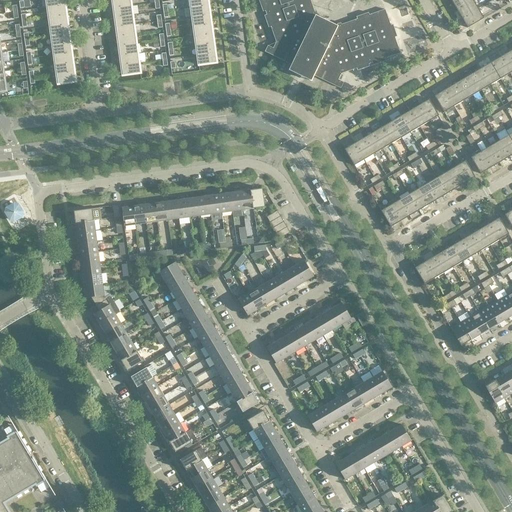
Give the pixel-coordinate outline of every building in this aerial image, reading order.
[(131,6),(130,0),(112,0),(114,8),(131,6)] [(258,0),(259,0),(263,11),(265,11),(267,15),(264,16),(268,27),(271,26),(276,42),(273,48),(268,46),(265,52),(291,64),(288,70),(311,81),(314,76),(341,88),(343,82),(338,80),(341,74),(357,68),(358,70),(360,69),(369,66),(368,64),(373,63),(373,65),(385,61),(384,59),(400,53),(394,37),(397,36),(393,25),(391,25),(385,9),(369,15),(368,13),(357,17),(357,19),(338,26),(316,15),(310,0),(258,0)] [(471,0),(451,0),(456,9),(471,0)] [(478,8),(473,0),(471,0),(456,9),(462,18),(478,8)] [(67,15),(65,5),(48,8),(49,17),(67,15)] [(210,14),(209,5),(191,7),(192,17),(210,14)] [(133,15),(131,6),(114,8),(115,18),(133,15)] [(484,18),(478,8),(462,18),(468,28),(484,18)] [(211,24),(210,14),(192,17),(194,26),(211,24)] [(68,24),(67,15),(49,17),(50,27),(68,24)] [(134,25),(133,15),(115,18),(116,27),(134,25)] [(69,34),(68,24),(50,27),(51,36),(69,34)] [(212,33),(211,24),(194,26),(195,36),(212,33)] [(135,34),(134,25),(116,27),(118,37),(135,34)] [(214,43),(212,33),(195,36),(196,45),(214,43)] [(70,43),(69,34),(51,36),(53,46),(70,43)] [(136,44),(135,34),(118,37),(119,46),(136,44)] [(72,53),(70,43),(53,46),(54,55),(72,53)] [(215,53),(214,43),(196,45),(197,55),(215,53)] [(138,53),(136,44),(119,46),(120,56),(138,53)] [(511,71),(511,55),(509,51),(500,57),(510,73),(511,71)] [(73,62),(72,53),(54,55),(55,65),(73,62)] [(139,63),(138,53),(120,56),(121,65),(139,63)] [(216,63),(215,53),(197,55),(199,65),(216,63)] [(510,73),(500,57),(491,62),(500,79),(510,73)] [(74,72),(73,62),(55,65),(57,74),(74,72)] [(500,79),(491,62),(481,68),(491,84),(500,79)] [(140,73),(139,63),(121,65),(123,75),(140,73)] [(491,84),(481,68),(472,74),(482,90),(491,84)] [(76,82),(74,72),(57,74),(58,84),(76,82)] [(482,90),(472,74),(463,79),(472,95),(482,90)] [(472,95),(463,79),(453,85),(463,101),(472,95)] [(463,101),(453,85),(444,90),(454,106),(463,101)] [(454,106),(444,90),(434,96),(444,112),(454,106)] [(439,115),(429,99),(419,105),(429,121),(439,115)] [(429,121),(419,105),(410,110),(420,127),(429,121)] [(420,127),(410,110),(401,116),(410,132),(420,127)] [(410,132),(401,116),(391,121),(401,138),(410,132)] [(401,138),(391,121),(382,127),(392,143),(401,138)] [(392,143),(382,127),(373,132),(382,149),(392,143)] [(382,149),(373,132),(364,138),(373,154),(382,149)] [(511,154),(511,141),(508,135),(499,141),(509,157),(511,154)] [(373,154),(364,138),(354,143),(364,160),(373,154)] [(509,157),(499,141),(490,146),(499,162),(509,157)] [(364,160),(354,143),(344,149),(354,165),(364,160)] [(499,162),(490,146),(481,152),(490,168),(499,162)] [(490,168),(481,152),(471,157),(480,174),(490,168)] [(475,177),(465,160),(456,166),(465,183),(475,177)] [(465,183),(456,166),(446,172),(456,188),(465,183)] [(456,188),(446,172),(437,177),(447,194),(456,188)] [(447,194),(437,177),(428,183),(438,199),(447,194)] [(438,199),(428,183),(419,188),(428,205),(438,199)] [(247,188),(240,189),(243,210),(254,208),(251,190),(247,190),(247,188)] [(262,188),(251,190),(254,208),(265,207),(262,188)] [(428,205),(419,188),(409,194),(419,210),(428,205)] [(243,210),(240,189),(234,190),(234,192),(230,193),(232,211),(243,210)] [(232,211),(230,193),(219,194),(222,212),(232,211)] [(204,194),(197,195),(200,215),(211,214),(208,196),(204,196),(204,194)] [(222,212),(219,194),(208,196),(211,214),(222,212)] [(419,210),(409,194),(400,199),(410,216),(419,210)] [(200,215),(197,195),(191,196),(191,198),(187,199),(189,217),(200,215)] [(189,217),(187,199),(176,200),(179,218),(189,217)] [(410,216),(400,199),(391,205),(400,221),(410,216)] [(161,200),(154,201),(157,221),(168,220),(165,202),(161,202),(161,200)] [(179,218),(176,200),(165,202),(168,220),(179,218)] [(157,221),(154,201),(148,202),(148,204),(144,204),(146,223),(157,221)] [(146,223),(144,204),(133,206),(136,224),(146,223)] [(7,210),(6,213),(11,221),(15,222),(22,217),(23,214),(19,206),(15,205),(7,210)] [(400,221),(391,205),(381,211),(391,227),(400,221)] [(136,224),(133,206),(122,207),(124,226),(136,224)] [(92,208),(74,211),(76,222),(94,220),(92,209),(92,208)] [(281,216),(277,211),(267,217),(270,222),(281,216)] [(284,221),(281,216),(270,222),(273,227),(284,221)] [(509,234),(499,218),(490,223),(499,240),(509,234)] [(95,230),(94,220),(76,222),(76,226),(74,227),(75,233),(95,230)] [(287,227),(284,221),(273,227),(276,233),(287,227)] [(499,240),(490,223),(480,229),(490,245),(499,240)] [(290,232),(287,227),(276,233),(280,238),(290,232)] [(490,245),(480,229),(471,234),(481,251),(490,245)] [(97,241),(95,230),(75,233),(76,240),(78,239),(79,244),(97,241)] [(481,251),(471,234),(462,240),(471,256),(481,251)] [(471,256),(462,240),(452,245),(462,262),(471,256)] [(98,252),(97,241),(79,244),(80,254),(98,252)] [(462,262),(452,245),(443,251),(453,267),(462,262)] [(453,267),(443,251),(434,256),(443,273),(453,267)] [(100,262),(98,252),(80,254),(81,265),(100,262)] [(443,273),(434,256),(425,262),(434,278),(443,273)] [(304,260),(295,266),(304,282),(314,276),(304,260)] [(101,273),(100,262),(81,265),(82,269),(80,270),(81,276),(101,273)] [(160,271),(165,281),(181,272),(175,262),(160,271)] [(434,278),(425,262),(415,268),(424,284),(434,278)] [(304,282),(295,266),(285,271),(295,287),(304,282)] [(295,287),(285,271),(276,277),(285,293),(295,287)] [(187,281),(181,272),(165,281),(171,290),(187,281)] [(103,284),(101,273),(81,276),(81,282),(84,282),(84,286),(103,284)] [(285,293),(276,277),(267,282),(276,298),(285,293)] [(192,290),(187,281),(171,290),(176,300),(192,290)] [(276,298),(267,282),(257,288),(267,304),(276,298)] [(104,295),(103,284),(84,286),(86,298),(91,297),(96,305),(107,299),(104,295)] [(267,304),(257,288),(248,293),(258,309),(267,304)] [(198,299),(192,290),(176,300),(182,309),(198,299)] [(258,309),(248,293),(238,299),(248,315),(258,309)] [(511,315),(511,303),(507,295),(498,301),(508,318),(511,315)] [(111,297),(107,299),(96,305),(99,311),(94,314),(100,323),(115,314),(120,311),(111,297)] [(203,309),(198,299),(182,309),(187,318),(203,309)] [(508,318),(498,301),(488,306),(498,323),(508,318)] [(342,302),(342,303),(332,308),(341,324),(351,318),(342,302)] [(498,323),(488,306),(479,312),(489,329),(498,323)] [(341,324),(332,308),(323,314),(332,330),(341,324)] [(209,318),(203,309),(187,318),(193,327),(209,318)] [(362,327),(362,326),(368,323),(362,312),(356,316),(362,327)] [(489,329),(479,312),(470,317),(480,334),(489,329)] [(121,323),(115,314),(100,323),(105,333),(121,323)] [(332,330),(323,314),(313,319),(323,335),(332,330)] [(480,334),(470,317),(461,323),(471,340),(480,334)] [(214,327),(209,318),(193,327),(198,337),(214,327)] [(323,335),(313,319),(304,325),(314,341),(323,335)] [(126,333),(121,323),(105,333),(111,342),(126,333)] [(471,340),(461,323),(451,328),(461,345),(471,340)] [(314,341),(304,325),(295,330),(304,346),(314,341)] [(220,337),(214,327),(198,337),(204,346),(220,337)] [(304,346),(295,330),(286,336),(295,352),(304,346)] [(132,342),(126,333),(111,342),(113,346),(111,347),(114,352),(132,342)] [(295,352),(286,336),(276,341),(286,357),(295,352)] [(225,346),(220,337),(204,346),(210,356),(225,346)] [(286,357),(276,341),(267,347),(276,363),(286,357)] [(137,351),(132,342),(114,352),(117,358),(119,357),(122,361),(137,351)] [(231,355),(225,346),(210,356),(215,365),(231,355)] [(143,361),(137,351),(122,361),(127,370),(143,361)] [(236,365),(231,355),(215,365),(221,374),(236,365)] [(330,368),(335,376),(344,370),(342,367),(339,363),(330,368)] [(242,374),(236,365),(221,374),(226,383),(242,374)] [(131,376),(137,386),(153,377),(147,367),(131,376)] [(383,371),(373,377),(382,393),(392,387),(383,371)] [(247,383),(242,374),(226,383),(232,393),(247,383)] [(511,393),(511,388),(504,375),(495,380),(505,397),(511,393)] [(158,386),(153,377),(137,386),(139,390),(137,391),(140,397),(158,386)] [(382,393),(373,377),(363,382),(373,398),(382,393)] [(505,397),(495,380),(485,386),(495,403),(505,397)] [(373,398),(363,382),(354,388),(364,404),(373,398)] [(253,393),(247,383),(232,393),(237,402),(253,393)] [(164,395),(158,386),(140,397),(144,402),(146,401),(148,405),(164,395)] [(364,404),(354,388),(345,393),(354,409),(364,404)] [(259,402),(253,393),(237,402),(243,412),(259,402)] [(354,409),(345,393),(336,399),(345,415),(354,409)] [(169,405),(164,395),(148,405),(153,414),(169,405)] [(345,415),(336,399),(326,404),(336,420),(345,415)] [(336,420),(326,404),(317,410),(326,426),(336,420)] [(175,414),(169,405),(153,414),(159,423),(175,414)] [(247,419),(253,429),(269,420),(263,410),(247,419)] [(326,426),(317,410),(307,416),(317,431),(326,426)] [(180,423),(175,414),(159,423),(161,427),(159,428),(162,434),(180,423)] [(275,429),(269,420),(253,429),(259,438),(275,429)] [(186,433),(180,423),(162,434),(166,439),(168,438),(170,442),(186,433)] [(402,424),(392,430),(401,446),(411,440),(402,424)] [(191,429),(186,433),(170,442),(176,452),(191,442),(196,439),(191,429)] [(280,438),(275,429),(259,438),(264,448),(280,438)] [(401,446),(392,430),(383,436),(392,451),(401,446)] [(8,438),(0,443),(0,473),(32,455),(17,431),(8,437),(8,438)] [(392,451),(383,436),(373,441),(383,457),(392,451)] [(286,448),(280,438),(264,448),(270,457),(286,448)] [(383,457),(373,441),(364,447),(373,462),(383,457)] [(186,469),(202,460),(207,457),(201,447),(196,450),(180,459),(186,469)] [(373,462),(364,447),(355,452),(364,468),(373,462)] [(291,457),(286,448),(270,457),(275,466),(291,457)] [(247,451),(241,455),(244,460),(250,456),(247,451)] [(364,468),(355,452),(346,458),(355,474),(364,468)] [(46,480),(32,455),(0,473),(0,496),(4,503),(36,484),(36,485),(46,480)] [(297,466),(291,457),(275,466),(281,476),(297,466)] [(355,474),(346,458),(336,463),(345,479),(355,474)] [(207,469),(202,460),(186,469),(188,473),(186,474),(189,480),(207,469)] [(302,476),(297,466),(281,476),(286,485),(302,476)] [(213,478),(207,469),(189,480),(193,485),(195,484),(197,488),(213,478)] [(308,485),(302,476),(286,485),(292,494),(308,485)] [(218,488),(213,478),(197,488),(202,497),(218,488)] [(313,494),(308,485),(292,494),(297,504),(313,494)] [(224,497),(218,488),(202,497),(208,506),(224,497)] [(304,511),(319,504),(313,494),(297,504),(302,511),(304,511)] [(443,495),(434,500),(440,511),(449,511),(453,510),(443,495)] [(0,511),(9,511),(4,503),(0,496),(0,511)] [(219,511),(229,506),(224,497),(208,506),(210,510),(208,511),(219,511)] [(440,511),(434,500),(424,506),(427,511),(440,511)]
